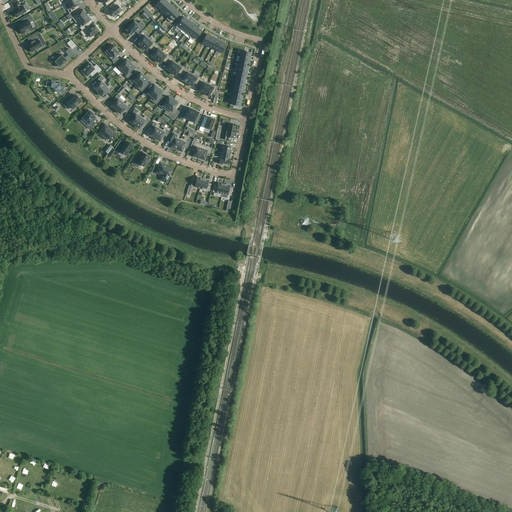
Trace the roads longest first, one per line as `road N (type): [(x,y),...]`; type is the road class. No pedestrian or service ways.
road 1 (residential): [(66,73),(118,126),(207,170),(233,175),(244,119)]
road 2 (track): [(315,235),(329,250),(434,290),(511,342)]
road 3 (residential): [(183,0),(258,41),(244,119)]
road 4 (residential): [(244,119),(183,94),(111,31)]
